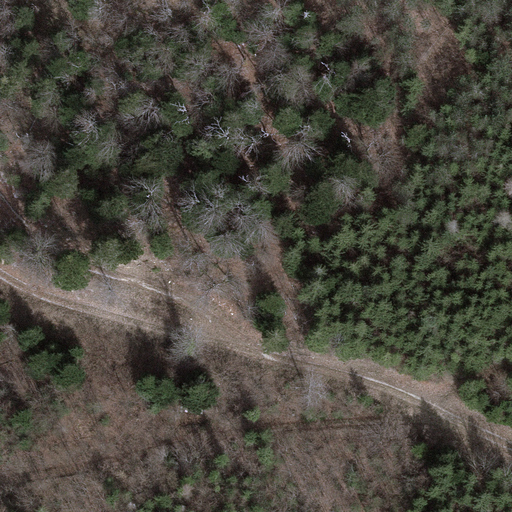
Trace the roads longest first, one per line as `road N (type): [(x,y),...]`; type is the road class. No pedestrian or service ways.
road 1 (track): [(0,264),(103,308),(350,370),(511,442)]
road 2 (track): [(0,482),(232,419),(416,400)]
road 3 (track): [(216,334),(189,299),(72,257),(23,226),(0,199)]
